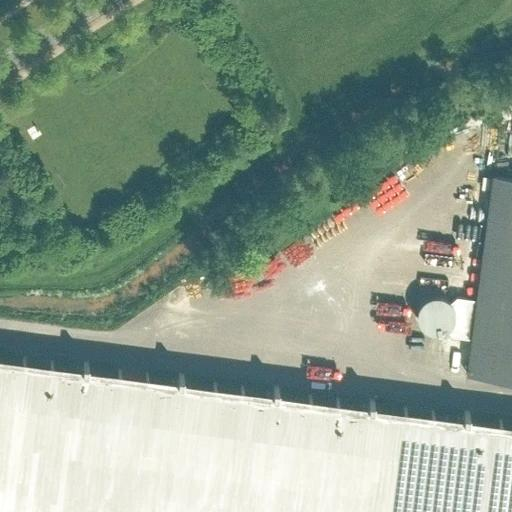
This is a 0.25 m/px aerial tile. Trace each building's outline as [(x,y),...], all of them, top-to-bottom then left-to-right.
[(511,176),(492,174),(466,373),(511,378),(511,176)] [(350,316),(349,276),(316,277),(319,348),(341,347),(340,317),(350,316)] [(280,342),(287,283),(244,277),(238,323),(251,325),(250,338),(280,342)] [(471,337),(476,297),(456,295),(450,300),(447,298),(446,297),(443,295),(441,294),(440,294),(436,293),(433,294),(431,294),(429,294),(426,296),(423,298),(421,300),(419,303),(417,306),(417,308),(417,311),(417,315),(417,316),(418,320),(420,323),(421,324),(424,327),(425,328),(428,329),(432,330),(433,331),(437,331),(440,330),(442,330),(444,329),(447,327),(451,334),(471,337)] [(511,511),(511,422),(500,421),(501,418),(498,418),(497,421),(468,417),(469,410),(463,410),(463,416),(433,412),(433,409),(430,409),(430,412),(405,408),(406,405),(403,405),(403,408),(373,404),(373,398),(368,397),(367,404),(338,400),(338,397),(335,396),(335,399),(310,396),(311,393),(308,393),(307,396),(277,392),(278,385),(273,385),(272,391),(242,387),(243,384),(240,384),(239,387),(215,384),(215,381),(212,380),(212,383),(182,380),(183,373),(178,372),(177,379),(147,375),(148,372),(145,371),(144,374),(120,371),(120,368),(117,368),(117,371),(87,367),(88,360),(83,360),(82,366),(52,362),(52,359),(49,359),(49,362),(25,359),(25,356),(22,355),(21,358),(0,355),(0,511),(511,511)]
